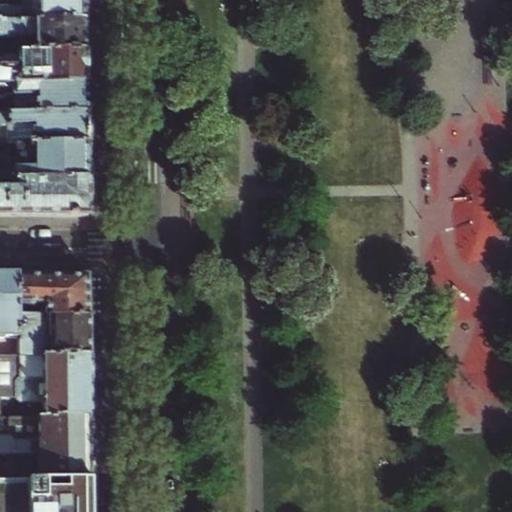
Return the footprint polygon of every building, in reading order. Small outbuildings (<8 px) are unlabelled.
[(0,22),(83,22),(83,10),(82,0),(20,0),(21,8),(0,8),(0,22)] [(16,52),(84,52),(84,36),(83,22),(0,22),(0,38),(16,39),(16,52)] [(0,85),(85,85),(84,68),(84,52),(16,52),(8,53),(8,68),(0,68),(0,85)] [(16,115),(85,114),(85,101),(85,85),(0,85),(0,100),(16,101),(16,115)] [(0,145),(11,145),(86,144),(85,129),(85,114),(16,115),(0,115),(0,145)] [(86,165),(86,144),(11,145),(12,169),(0,169),(0,182),(86,181),(86,165)] [(0,217),(24,217),(87,218),(87,201),(86,181),(0,182),(0,217)] [(0,276),(0,342),(14,342),(14,318),(13,277),(0,276)] [(86,302),(86,277),(55,277),(13,277),(14,318),(86,318),(86,302)] [(15,359),(87,359),(87,340),(86,318),(14,318),(14,342),(15,359)] [(40,421),(88,420),(87,387),(87,359),(15,359),(0,359),(0,401),(13,401),(18,405),(40,405),(40,421)] [(36,479),(89,479),(88,454),(88,420),(40,421),(16,421),(16,443),(10,443),(7,440),(0,439),(0,450),(36,450),(36,479)] [(0,511),(89,511),(89,509),(89,486),(89,479),(36,479),(0,479),(0,511)]
